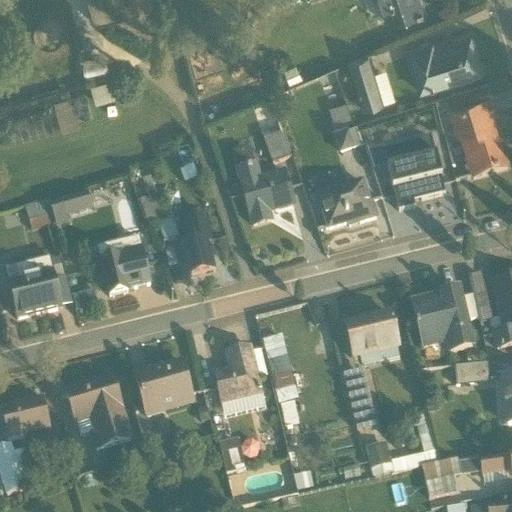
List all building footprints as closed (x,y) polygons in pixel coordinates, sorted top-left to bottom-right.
[(139,10),(136,0),(87,0),(94,23),(139,10)] [(376,0),(386,27),(422,14),(416,0),(376,0)] [(432,41),(404,49),(417,92),(479,74),(468,36),(434,46),(432,41)] [(367,57),(346,64),(361,111),(382,104),(394,100),(384,69),(373,73),(367,57)] [(104,61),(81,67),(83,76),(107,70),(104,61)] [(92,85),(95,96),(108,93),(105,81),(92,85)] [(453,107),(450,108),(471,182),(505,172),(489,115),(493,114),(485,87),(450,97),(453,107)] [(60,100),(53,103),(62,133),(78,128),(76,123),(91,118),(84,94),(69,98),(67,91),(58,93),(60,100)] [(349,119),(344,104),(329,109),(334,124),(349,119)] [(363,148),(354,125),(348,126),(347,125),(329,131),(339,158),(357,152),(356,150),(363,148)] [(280,130),(261,136),(272,168),(291,162),(280,130)] [(444,198),(429,140),(413,144),(414,147),(382,156),(379,145),(364,149),(373,175),(386,171),(397,215),(414,211),(413,206),(444,198)] [(270,225),(267,216),(292,209),(282,174),(260,180),(256,167),(253,167),(248,151),(230,156),(252,230),(270,225)] [(129,182),(110,188),(116,206),(135,200),(129,182)] [(358,227),(374,222),(362,184),(335,193),(332,185),(314,191),(327,233),(357,224),(358,227)] [(90,190),(49,201),(55,224),(96,213),(90,190)] [(56,226),(48,201),(23,210),(31,234),(56,226)] [(155,225),(147,201),(138,204),(147,229),(155,225)] [(172,222),(157,226),(162,247),(178,243),(187,281),(212,275),(205,248),(212,247),(205,218),(173,226),(172,222)] [(149,288),(137,242),(96,252),(108,299),(108,301),(126,296),(126,294),(149,288)] [(62,253),(66,279),(79,276),(75,251),(62,253)] [(4,273),(16,323),(60,312),(59,311),(70,308),(59,260),(48,263),(45,254),(30,257),(32,266),(4,273)] [(511,287),(510,288),(508,281),(491,285),(500,321),(491,323),(481,278),(468,281),(479,327),(487,325),(494,354),(511,350),(511,287)] [(458,294),(410,305),(422,354),(444,349),(446,360),(472,354),(458,294)] [(371,324),(344,330),(354,374),(398,364),(396,356),(398,355),(389,318),(370,322),(371,324)] [(281,339),(262,343),(278,408),(297,403),(281,339)] [(214,379),(221,410),(261,401),(249,351),(225,357),(229,375),(214,379)] [(191,411),(178,367),(134,380),(147,424),(191,411)] [(486,368),(453,371),(455,391),(488,388),(486,368)] [(342,379),(352,421),(373,417),(363,374),(342,379)] [(511,380),(498,382),(503,431),(511,429),(511,380)] [(130,445),(111,382),(65,396),(78,442),(89,438),(94,456),(130,445)] [(52,449),(41,403),(0,413),(0,426),(5,446),(21,442),(24,456),(52,449)] [(244,474),(237,444),(218,449),(226,478),(244,474)] [(386,445),(365,450),(373,480),(435,465),(432,453),(391,464),(386,445)] [(9,450),(0,452),(0,487),(5,503),(34,494),(22,455),(12,458),(9,450)] [(511,458),(479,463),(483,490),(510,486),(510,484),(511,483),(511,458)] [(456,466),(422,473),(428,505),(457,500),(453,482),(459,481),(456,466)]
